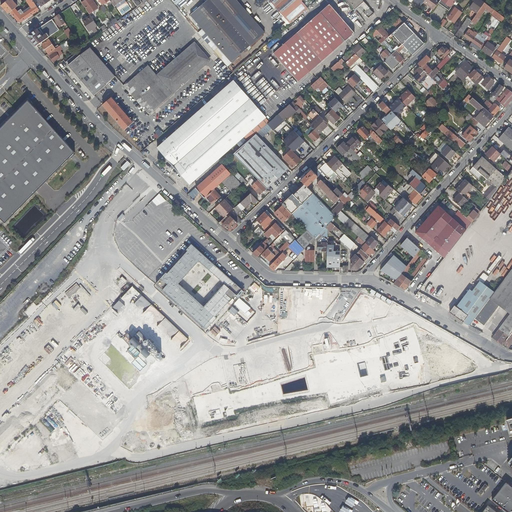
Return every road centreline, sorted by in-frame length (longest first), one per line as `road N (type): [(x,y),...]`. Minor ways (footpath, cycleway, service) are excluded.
road 1 (unknown): [(114,439),(125,457),(155,456),(453,380),(484,361),(430,330)]
road 2 (residential): [(437,36),(228,240)]
road 3 (residential): [(228,240),(98,125),(36,53)]
road 4 (residential): [(361,279),(511,107)]
road 5 (unknown): [(0,413),(127,268)]
road 6 (unknown): [(213,349),(266,344),(326,322),(361,279)]
road 7 (unknown): [(129,396),(95,366),(95,346),(108,327),(143,324),(181,354)]
road 8 (residential): [(511,358),(361,279)]
road 9 (residential): [(361,279),(269,277),(228,240)]
road 10 (motorway): [(246,498),(196,491),(113,511)]
road 11 (unknown): [(114,439),(62,469),(0,471)]
road 12 (primary): [(386,511),(359,490),(334,483),(304,486),(278,503)]
